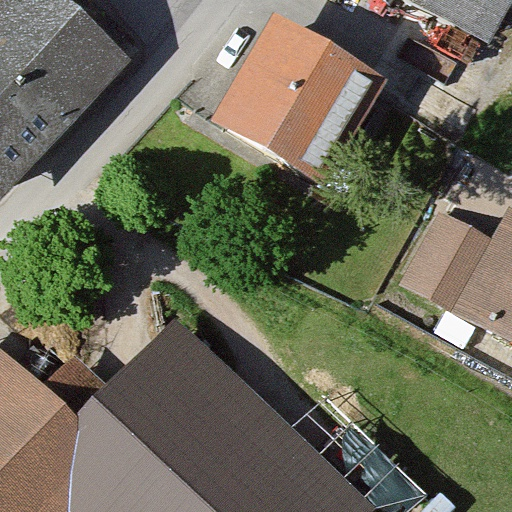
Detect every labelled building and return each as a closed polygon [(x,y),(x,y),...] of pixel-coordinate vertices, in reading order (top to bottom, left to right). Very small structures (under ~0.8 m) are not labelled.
[(0,0),(0,202),(117,85),(30,0),(0,0)] [(511,0),(379,0),(481,56),(511,0)] [(378,99),(260,31),(198,139),(315,207),(378,99)] [(485,254),(431,225),(389,302),(511,368),(511,231),(500,225),(485,254)] [(0,363),(0,511),(371,511),(177,326),(104,402),(62,362),(31,393),(0,363)]
